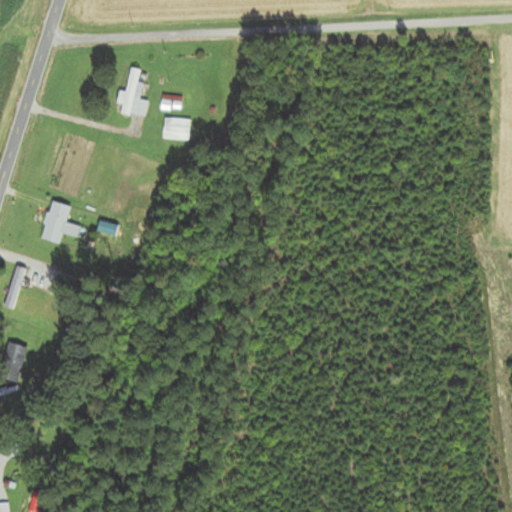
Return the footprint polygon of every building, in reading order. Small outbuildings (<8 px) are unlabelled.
[(144,117),(147,102),(139,100),(142,82),(137,81),(139,70),(128,68),(120,113),(144,117)] [(186,139),(186,118),(162,118),(162,139),(186,139)] [(71,206),(51,201),(40,240),(59,245),(62,234),(77,238),(80,227),(66,223),(71,206)] [(25,270),(16,267),(3,307),(12,310),(25,270)] [(0,376),(18,381),(27,349),(8,343),(0,369),(0,376)]
